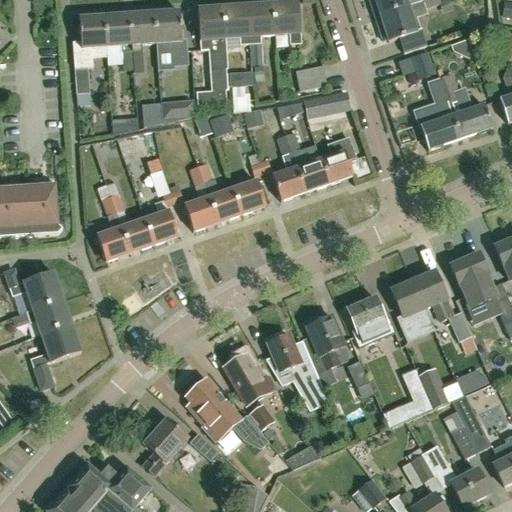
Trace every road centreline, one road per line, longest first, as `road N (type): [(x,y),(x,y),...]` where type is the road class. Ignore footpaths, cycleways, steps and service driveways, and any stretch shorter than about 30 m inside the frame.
road 1 (residential): [(8,511),(126,379),(180,333),(248,291),(407,222)]
road 2 (residential): [(407,222),(331,0)]
road 3 (unknown): [(23,0),(33,140)]
